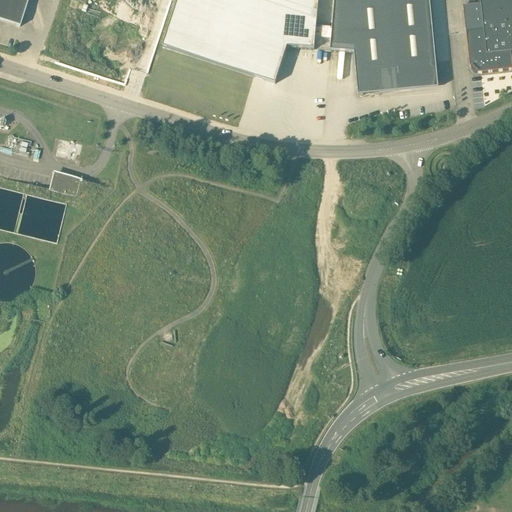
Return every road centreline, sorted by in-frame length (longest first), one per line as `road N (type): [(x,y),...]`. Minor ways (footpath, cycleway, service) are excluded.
road 1 (tertiary): [(409,145),(279,149),(0,64)]
road 2 (tertiary): [(381,392),(363,313),(376,268),(413,201),(409,145)]
road 3 (secondary): [(305,511),(329,442),(381,392)]
road 4 (secondary): [(511,361),(381,392)]
